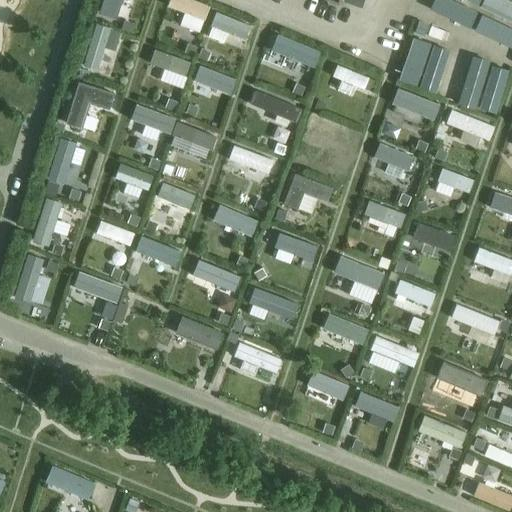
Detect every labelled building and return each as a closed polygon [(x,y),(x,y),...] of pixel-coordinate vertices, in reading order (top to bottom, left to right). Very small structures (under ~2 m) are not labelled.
[(117,0),(101,0),(97,13),(111,17),(117,0)] [(206,4),(196,0),(166,0),(165,4),(201,17),(206,4)] [(480,22),(486,10),(465,0),(438,0),(438,2),(480,22)] [(490,19),(511,26),(511,13),(494,7),(490,19)] [(247,21),(213,8),(208,23),(242,35),(247,21)] [(477,32),(511,48),(511,34),(483,20),(477,32)] [(116,28),(94,22),(81,62),(93,65),(100,45),(110,48),(116,28)] [(307,46),(267,29),(262,42),(302,59),(307,46)] [(448,80),(458,40),(421,30),(411,70),(448,80)] [(449,88),(497,103),(510,64),(495,59),(497,53),(463,43),(449,88)] [(186,44),(183,53),(192,56),(195,47),(186,44)] [(186,59),(151,46),(147,59),(182,72),(186,59)] [(200,49),(196,58),(205,62),(209,53),(200,49)] [(365,75),(334,62),(330,72),(361,85),(365,75)] [(230,78),(199,66),(194,78),(225,89),(230,78)] [(79,69),(76,78),(85,81),(88,72),(79,69)] [(75,81),(62,123),(78,128),(86,103),(107,110),(112,93),(75,81)] [(294,84),(291,92),(300,95),(302,87),(294,84)] [(438,102),(396,86),(390,100),(432,117),(438,102)] [(298,106),(252,87),(246,100),(292,119),(298,106)] [(167,99),(163,108),(172,112),(175,103),(167,99)] [(316,101),(313,109),(322,113),(325,105),(316,101)] [(170,116),(135,103),(130,117),(165,130),(170,116)] [(187,105),(184,113),(193,117),(196,108),(187,105)] [(491,123),(449,106),(443,120),(486,137),(491,123)] [(346,128),(315,116),(309,132),(320,136),(321,131),(342,139),(346,128)] [(213,133),(174,118),(169,132),(208,147),(213,133)] [(54,123),(52,132),(61,135),(63,126),(54,123)] [(70,139),(58,135),(45,175),(57,179),(70,139)] [(417,156),(379,141),(374,153),(413,168),(417,156)] [(419,141),(415,150),(423,153),(427,144),(419,141)] [(269,157),(230,142),(225,156),(264,171),(269,157)] [(276,144),(273,152),(281,156),(284,147),(276,144)] [(436,149),(433,158),(441,161),(444,153),(436,149)] [(149,159),(146,167),(155,171),(158,162),(149,159)] [(298,161),(295,169),(302,172),(305,164),(298,161)] [(150,175),(118,164),(114,175),(147,186),(150,175)] [(163,164),(160,173),(169,176),(172,168),(163,164)] [(471,177),(439,165),(434,178),(466,190),(471,177)] [(325,201),(330,187),(292,173),(280,204),(295,209),(301,192),(325,201)] [(191,192),(159,179),(154,193),(186,206),(191,192)] [(71,189),(68,197),(76,200),(79,192),(71,189)] [(511,197),(495,192),(490,205),(511,213),(511,197)] [(401,194),(397,203),(406,206),(410,198),(401,194)] [(59,200),(43,195),(29,238),(45,243),(59,200)] [(403,211),(365,197),(360,211),(397,225),(403,211)] [(423,201),(414,203),(417,212),(426,210),(423,201)] [(254,218),(216,202),(210,216),(248,233),(254,218)] [(256,202),(253,210),(262,214),(266,205),(256,202)] [(130,214),(126,223),(135,227),(138,218),(130,214)] [(282,215),(280,222),(288,225),(291,218),(282,215)] [(131,231),(97,218),(93,230),(126,243),(131,231)] [(446,231),(412,219),(408,234),(441,245),(446,231)] [(147,222),(144,229),(152,232),(155,225),(147,222)] [(310,241),(277,229),(273,241),(306,253),(310,241)] [(177,248),(139,234),(134,247),(172,262),(177,248)] [(53,243),(50,252),(58,255),(62,246),(53,243)] [(511,259),(511,257),(476,244),(471,259),(507,272),(511,259)] [(40,257),(24,252),(10,295),(26,300),(40,257)] [(237,275),(194,257),(188,272),(231,290),(237,275)] [(238,257),(235,265),(243,269),(247,260),(238,257)] [(376,269),(344,257),(340,269),(371,281),(376,269)] [(380,258),(377,266),(386,269),(389,261),(380,258)] [(48,261),(44,270),(53,273),(56,264),(48,261)] [(395,262),(392,271),(402,275),(405,266),(395,262)] [(113,268),(110,276),(118,280),(122,271),(113,268)] [(117,283),(77,269),(71,286),(111,299),(117,283)] [(261,269),(253,274),(257,281),(265,277),(261,269)] [(390,272),(387,280),(395,283),(398,276),(390,272)] [(128,275),(125,284),(134,287),(137,278),(128,275)] [(434,292),(399,279),(394,293),(429,306),(434,292)] [(295,300),(252,283),(246,297),(289,315),(295,300)] [(496,318),(453,300),(447,314),(491,332),(496,318)] [(135,342),(150,307),(135,301),(120,336),(135,342)] [(119,303),(113,321),(122,324),(128,306),(119,303)] [(360,305),(357,314),(366,318),(370,309),(360,305)] [(271,309),(266,321),(279,326),(284,314),(271,309)] [(365,327),(326,311),(320,326),(359,342),(365,327)] [(220,330),(178,313),(171,331),(213,348),(220,330)] [(220,314),(217,322),(225,326),(229,318),(220,314)] [(101,319),(97,328),(106,331),(109,322),(101,319)] [(234,320),(231,329),(239,332),(243,324),(234,320)] [(500,320),(497,329),(505,333),(509,324),(500,320)] [(229,333),(225,341),(234,345),(236,340),(237,336),(229,333)] [(410,350),(377,336),(373,347),(406,361),(410,350)] [(278,356),(236,340),(234,345),(231,353),(273,370),(278,356)] [(502,359),(499,368),(507,371),(511,362),(502,359)] [(481,376),(441,360),(436,372),(476,389),(481,376)] [(348,365),(340,370),(346,379),(354,374),(348,365)] [(341,380),(307,366),(301,379),(336,393),(341,380)] [(362,369),(359,377),(368,381),(371,373),(362,369)] [(344,387),(341,395),(350,399),(353,391),(344,387)] [(398,405),(361,390),(356,403),(392,418),(398,405)] [(511,408),(505,406),(500,420),(511,424),(511,408)] [(488,407),(485,416),(494,419),(497,410),(488,407)] [(465,410),(462,420),(470,423),(474,414),(465,410)] [(462,428),(423,412),(417,427),(456,443),(462,428)] [(476,437),(472,446),(480,449),(483,440),(476,437)] [(511,444),(493,437),(487,451),(511,461),(511,444)] [(353,438),(349,447),(359,451),(362,442),(353,438)] [(453,448),(449,457),(456,460),(460,451),(453,448)] [(466,454),(462,463),(471,466),(474,457),(466,454)] [(92,479),(52,465),(46,482),(87,495),(92,479)] [(511,494),(511,493),(476,479),(470,492),(506,508),(511,494)] [(129,499),(124,510),(128,511),(132,511),(137,502),(129,499)]
